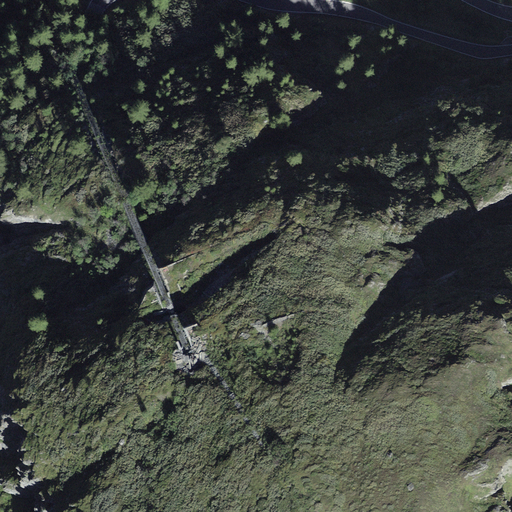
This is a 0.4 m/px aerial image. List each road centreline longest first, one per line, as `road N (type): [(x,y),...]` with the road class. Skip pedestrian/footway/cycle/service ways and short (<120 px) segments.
road 1 (tertiary): [(257,0),(330,6),(476,50),(511,49)]
road 2 (tertiary): [(0,219),(40,154),(101,0)]
